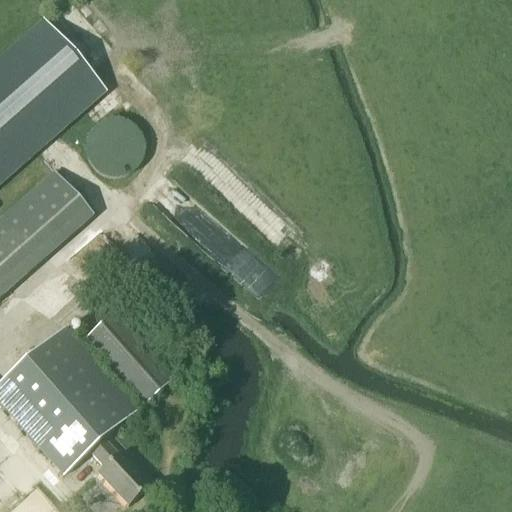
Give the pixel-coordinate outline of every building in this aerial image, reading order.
[(44,26),(0,64),(0,181),(102,91),(100,90),(44,26)] [(143,148),(144,142),(143,136),(141,129),(137,124),(134,119),(130,117),(124,114),(118,112),(112,112),(105,113),(101,115),(94,119),(90,124),(87,129),(85,133),(84,138),(84,143),(85,150),(87,155),(90,160),(95,165),(102,170),(106,171),(111,172),(117,172),(126,170),(131,167),(136,162),(139,158),(142,152),(143,148)] [(0,224),(0,301),(92,222),(53,178),(0,224)] [(83,342),(142,409),(173,381),(115,314),(83,342)] [(0,386),(0,410),(56,474),(62,480),(89,456),(102,470),(96,476),(126,510),(150,490),(119,455),(117,457),(104,443),(138,414),(64,330),(0,386)]
